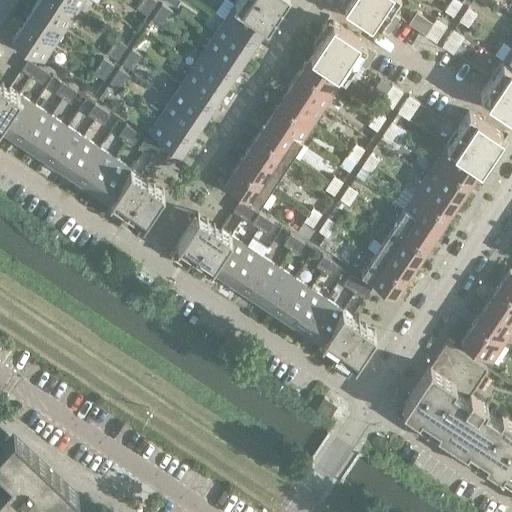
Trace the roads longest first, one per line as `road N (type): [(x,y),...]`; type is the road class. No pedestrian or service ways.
road 1 (residential): [(145,257),(315,0)]
road 2 (residential): [(371,408),(145,257)]
road 3 (residential): [(371,408),(511,197)]
road 4 (residential): [(207,511),(0,374)]
road 5 (residential): [(145,257),(0,162)]
road 6 (residential): [(511,502),(371,408)]
road 7 (residential): [(511,127),(381,40)]
road 8 (residential): [(303,511),(322,471),(371,408)]
